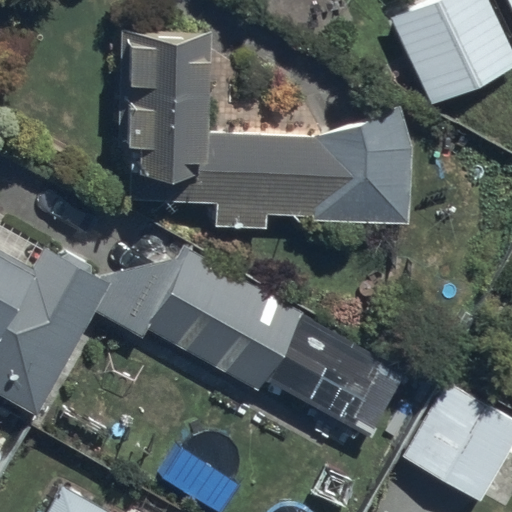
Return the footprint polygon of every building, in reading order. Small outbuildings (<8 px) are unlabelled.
[(494,62),(466,0),(416,0),(385,14),(421,94),(494,62)] [(511,0),(492,0),(511,35),(511,0)] [(207,220),(386,226),(391,103),(305,142),(186,138),(191,28),(119,25),(115,139),(123,139),(121,204),(207,207),(207,220)] [(30,267),(0,248),(0,393),(24,408),(86,303),(132,330),(138,318),(240,377),(246,366),(330,415),(364,357),(177,249),(95,278),(42,247),(30,267)] [(495,426),(432,391),(396,457),(459,491),(495,426)] [(99,511),(53,486),(39,511),(99,511)]
